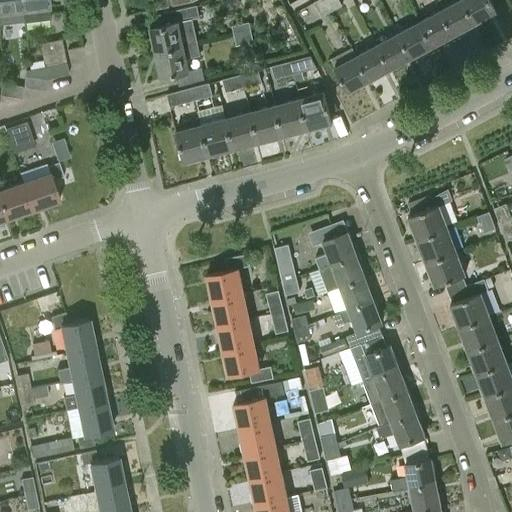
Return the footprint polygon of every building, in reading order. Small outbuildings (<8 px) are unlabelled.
[(21,0),(0,0),(0,12),(22,10),(21,0)] [(21,0),(22,10),(24,22),(50,19),(47,0),(21,0)] [(322,16),(332,10),(326,0),(317,0),(314,2),(322,16)] [(326,0),(332,10),(343,5),(340,0),(326,0)] [(462,0),(458,0),(441,10),(454,34),(475,23),(462,0)] [(462,0),(475,23),(497,11),(490,0),(462,0)] [(198,43),(192,19),(199,17),(197,5),(163,13),(166,24),(150,27),(155,52),(198,43)] [(441,10),(420,21),(433,46),(454,34),(441,10)] [(420,21),(399,32),(412,57),(433,46),(420,21)] [(232,25),(235,35),(251,32),(249,22),(232,25)] [(251,32),(235,35),(237,45),(253,41),(251,32)] [(399,32),(378,44),(391,68),(412,57),(399,32)] [(29,62),(30,70),(66,63),(61,39),(39,43),(42,60),(29,62)] [(198,43),(155,52),(161,77),(177,73),(179,86),(205,79),(202,67),(189,70),(186,58),(200,55),(198,43)] [(378,44),(356,55),(370,80),(391,68),(378,44)] [(370,80),(356,55),(352,48),(331,59),(348,91),(370,80)] [(308,56),(290,61),(293,74),(311,69),(308,56)] [(275,78),(293,74),(290,61),(271,66),(275,78)] [(66,63),(30,70),(25,71),(25,75),(46,78),(68,74),(66,63)] [(240,74),(244,87),(262,82),(258,70),(240,74)] [(240,74),(223,79),(226,91),(244,87),(240,74)] [(45,90),(46,78),(25,75),(23,83),(25,87),(45,90)] [(1,82),(0,89),(0,93),(20,97),(22,87),(21,86),(1,82)] [(191,87),(195,100),(212,95),(209,83),(191,87)] [(297,91),(299,98),(307,129),(333,123),(325,92),(322,92),(320,85),(297,91)] [(195,100),(191,87),(167,94),(170,106),(195,100)] [(299,98),(275,105),(283,136),(307,129),(299,98)] [(275,105),(250,111),(258,142),(283,136),(275,105)] [(198,112),(201,124),(209,155),(234,148),(226,118),(222,106),(198,112)] [(250,111),(226,118),(234,148),(258,142),(250,111)] [(26,121),(5,128),(9,140),(30,133),(26,121)] [(184,161),(209,155),(201,124),(176,131),(184,161)] [(19,173),(22,182),(31,209),(58,200),(52,181),(63,177),(58,162),(47,166),(46,163),(19,173)] [(22,182),(0,190),(0,204),(5,219),(31,209),(22,182)] [(418,239),(447,229),(438,205),(452,200),(448,189),(431,199),(434,207),(409,216),(418,239)] [(494,208),(500,225),(511,220),(511,218),(506,204),(494,208)] [(490,213),(477,217),(479,221),(483,232),(484,233),(496,228),(490,213)] [(323,267),(356,254),(343,219),(337,221),(316,229),(312,231),(311,236),(313,240),(316,242),(320,242),(323,241),(328,255),(320,258),(323,267)] [(511,220),(500,225),(506,241),(511,238),(511,220)] [(479,221),(470,225),(474,235),(483,232),(479,221)] [(418,239),(427,263),(456,252),(447,229),(418,239)] [(444,283),(447,292),(466,285),(463,276),(465,276),(456,252),(427,263),(435,286),(444,283)] [(212,299),(244,292),(239,267),(250,264),(247,254),(226,259),(228,269),(206,273),(212,299)] [(328,291),(340,286),(365,277),(356,254),(323,267),(319,268),(328,291)] [(280,271),(283,283),(297,279),(294,268),(280,271)] [(485,279),(489,287),(494,285),(491,276),(485,279)] [(340,286),(348,308),(374,299),(365,277),(340,286)] [(283,283),(286,294),(300,291),(297,279),(283,283)] [(451,304),(460,327),(488,317),(498,313),(489,289),(488,289),(484,279),(466,285),(447,292),(451,304)] [(283,310),(278,290),(266,293),(271,313),(283,310)] [(212,299),(217,324),(249,317),(244,292),(212,299)] [(295,296),(287,299),(289,305),(297,302),(295,296)] [(346,336),(351,347),(385,334),(380,323),(382,322),(374,299),(348,308),(332,314),(336,325),(352,319),(357,332),(346,336)] [(271,313),(276,333),(288,330),(283,310),(271,313)] [(66,352),(94,346),(88,318),(69,322),(65,312),(50,317),(53,326),(60,325),(66,352)] [(309,326),(306,315),(292,318),(294,330),(309,326)] [(217,324),(222,349),(255,342),(249,317),(217,324)] [(460,327),(468,350),(497,340),(488,317),(460,327)] [(294,330),(297,341),(311,337),(309,326),(294,330)] [(385,334),(351,347),(364,381),(400,367),(391,345),(389,346),(385,334)] [(330,337),(319,341),(320,346),(323,355),(347,346),(344,337),(332,342),(330,337)] [(34,355),(30,356),(31,359),(56,354),(55,350),(50,351),(48,340),(32,343),(34,355)] [(468,350),(477,374),(506,363),(497,340),(468,350)] [(260,368),(255,342),(222,349),(228,375),(249,370),(251,382),(273,377),(271,366),(260,368)] [(72,380),(100,374),(94,346),(66,352),(69,365),(57,368),(60,381),(72,378),(72,380)] [(477,374),(486,397),(511,386),(511,379),(506,363),(477,374)] [(364,381),(372,403),(408,390),(400,367),(364,381)] [(19,391),(30,389),(30,388),(27,373),(16,375),(19,391)] [(100,374),(72,380),(75,393),(63,396),(66,409),(78,406),(78,407),(106,401),(100,374)] [(239,428),(271,421),(286,418),(283,404),(279,405),(276,395),(285,393),(282,380),(252,387),(255,398),(234,402),(239,428)] [(46,385),(30,388),(30,389),(19,391),(22,406),(34,403),(32,399),(48,395),(46,385)] [(309,390),(312,401),(326,398),(325,395),(326,395),(324,386),(309,390)] [(511,386),(486,397),(495,420),(511,413),(511,386)] [(372,403),(381,426),(417,412),(408,390),(372,403)] [(326,398),(312,401),(315,413),(329,410),(326,395),(325,395),(326,398)] [(112,429),(106,401),(78,407),(84,434),(76,436),(79,448),(94,444),(92,433),(112,429)] [(417,412),(381,426),(378,427),(381,437),(395,432),(400,445),(425,435),(417,412)] [(511,439),(511,413),(495,420),(503,443),(511,439)] [(302,441),(315,438),(310,418),(297,421),(302,441)] [(239,428),(244,453),(277,446),(271,421),(239,428)] [(321,437),(323,448),(337,445),(337,442),(335,433),(321,437)] [(74,449),(72,437),(55,441),(58,452),(74,449)] [(320,458),(315,438),(302,441),(307,461),(320,458)] [(337,445),(323,448),(326,460),(341,456),(337,442),(337,445)] [(244,453),(250,478),(282,471),(277,446),(244,453)] [(508,447),(498,450),(501,458),(504,459),(511,456),(508,447)] [(95,490),(123,484),(117,457),(98,461),(96,450),(80,453),(82,464),(89,463),(95,490)] [(394,490),(410,487),(436,482),(432,458),(405,464),(407,477),(392,480),(394,490)] [(315,490),(328,487),(322,467),(310,470),(315,490)] [(363,467),(341,472),(342,476),(344,486),(366,481),(363,467)] [(250,478),(255,503),(287,496),(282,471),(250,478)] [(35,492),(32,477),(21,479),(24,495),(35,492)] [(410,487),(414,511),(441,506),(436,482),(410,487)] [(95,490),(99,511),(127,511),(129,511),(123,484),(95,490)] [(337,502),(351,499),(349,487),(334,490),(337,502)] [(24,495),(27,510),(38,507),(35,492),(24,495)] [(301,511),(298,494),(287,496),(255,503),(256,511),(301,511)] [(337,502),(339,511),(355,511),(354,510),(351,499),(337,502)]
